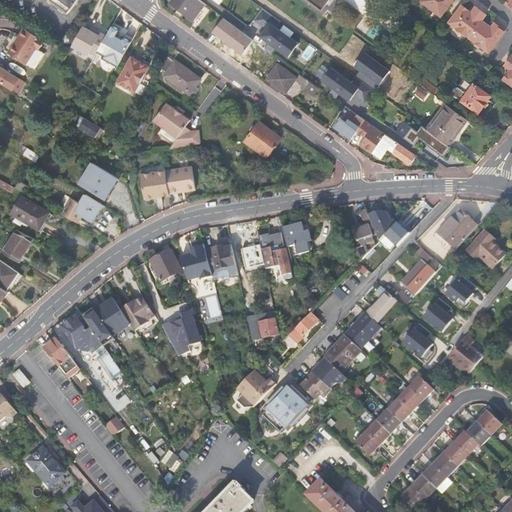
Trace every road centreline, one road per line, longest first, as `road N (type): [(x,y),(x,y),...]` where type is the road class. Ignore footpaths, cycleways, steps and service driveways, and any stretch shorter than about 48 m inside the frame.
road 1 (residential): [(355,192),(181,220),(99,269),(0,355)]
road 2 (residential): [(137,4),(349,163),(355,192)]
road 3 (residential): [(511,406),(493,386),(382,495),(396,511)]
road 4 (residential): [(487,186),(355,192)]
